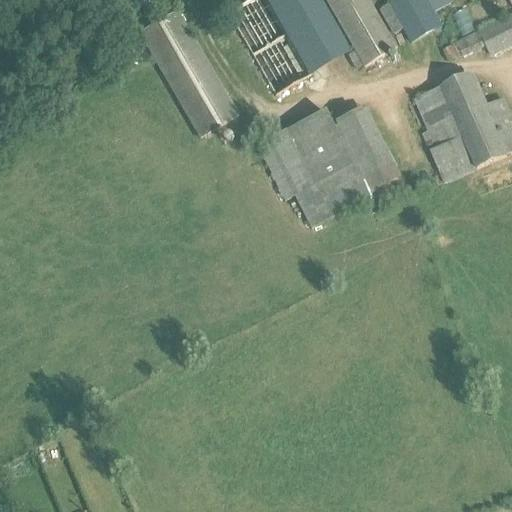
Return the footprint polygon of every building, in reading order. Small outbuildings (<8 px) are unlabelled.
[(254,0),(226,17),(274,100),(276,98),(277,101),(282,98),(280,96),(312,79),(309,74),(348,52),(318,0),(254,0)] [(368,0),(322,0),(354,54),(347,58),(355,73),(362,69),(364,72),(398,52),(368,0)] [(411,48),(443,29),(435,15),(454,5),(451,0),(401,0),(379,13),(393,38),(403,34),(411,48)] [(467,9),(455,15),(467,36),(478,30),(467,9)] [(198,142),(238,120),(177,13),(137,36),(198,142)] [(511,16),(455,46),(444,51),(450,63),(463,60),(464,61),(472,56),(486,49),(490,60),(511,49),(511,16)] [(427,134),(422,137),(444,187),(508,160),(507,159),(511,156),(511,118),(504,101),(488,108),(474,77),(471,78),(470,76),(419,99),(420,100),(414,103),(427,134)] [(403,182),(367,113),(332,131),(324,114),(285,134),(285,133),(273,139),(267,129),(258,133),(263,143),(255,147),(284,205),(293,200),(310,233),(369,204),(367,200),(403,182)]
